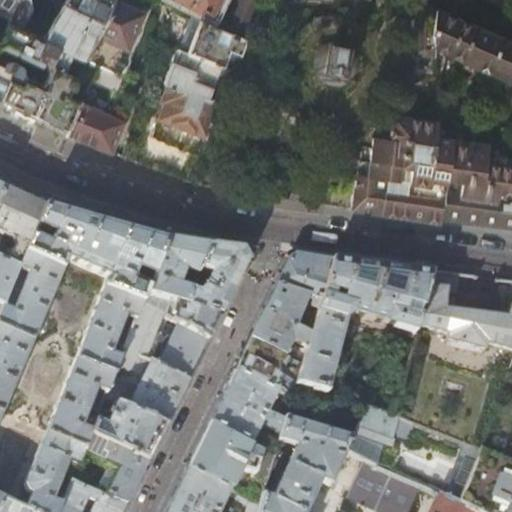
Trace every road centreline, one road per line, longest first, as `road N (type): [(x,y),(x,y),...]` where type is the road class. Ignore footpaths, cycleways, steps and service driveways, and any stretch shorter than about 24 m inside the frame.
road 1 (residential): [(0,147),(169,211),(511,260)]
road 2 (residential): [(145,511),(264,274)]
